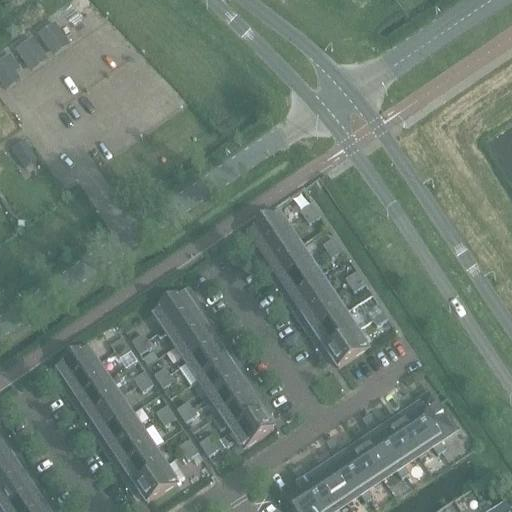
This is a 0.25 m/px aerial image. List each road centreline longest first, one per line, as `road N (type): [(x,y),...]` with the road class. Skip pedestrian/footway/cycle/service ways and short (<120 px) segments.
road 1 (secondary): [(321,113),(511,387)]
road 2 (secondary): [(511,328),(352,91)]
road 3 (residential): [(0,333),(214,190)]
road 4 (residential): [(323,424),(214,263)]
road 5 (residential): [(352,91),(494,0)]
road 6 (secondary): [(213,0),(321,113)]
road 7 (secondary): [(352,91),(245,0)]
road 8 (residential): [(104,511),(27,395)]
road 9 (residential): [(321,113),(214,190)]
